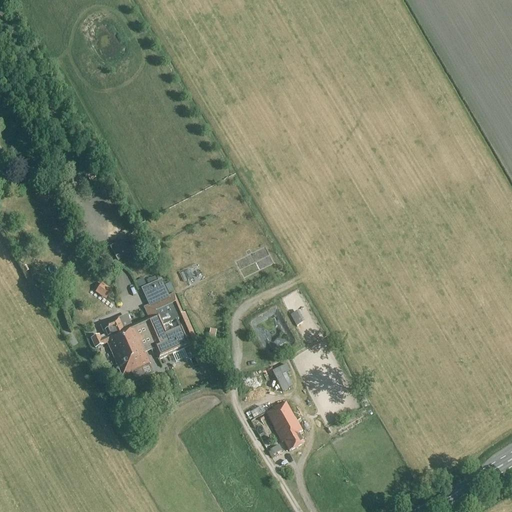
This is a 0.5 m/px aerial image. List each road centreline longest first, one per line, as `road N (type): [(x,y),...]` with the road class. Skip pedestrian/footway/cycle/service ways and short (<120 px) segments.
road 1 (track): [(0,17),(30,64),(79,203),(132,302)]
road 2 (track): [(303,279),(240,317),(235,398),(300,511)]
